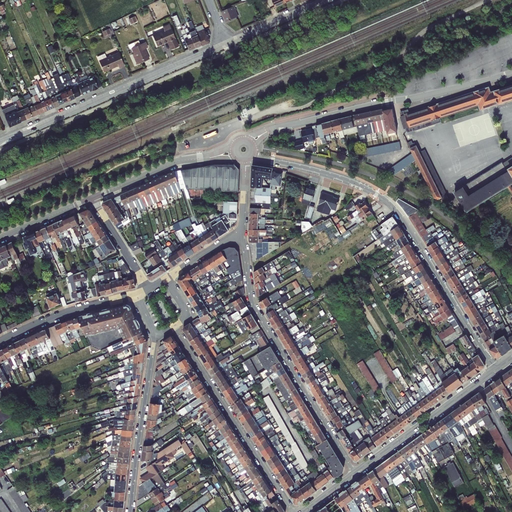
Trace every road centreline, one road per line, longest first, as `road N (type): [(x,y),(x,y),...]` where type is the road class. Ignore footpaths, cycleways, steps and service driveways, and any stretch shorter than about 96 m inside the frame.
road 1 (residential): [(249,155),(337,176),(392,205),(494,370)]
road 2 (residential): [(242,232),(251,300),(354,473)]
road 3 (residential): [(227,44),(0,141)]
road 4 (residential): [(278,128),(511,73)]
road 5 (residential): [(294,511),(174,327)]
road 6 (residential): [(155,332),(129,511)]
road 7 (secondary): [(494,370),(354,473)]
road 8 (residential): [(0,342),(76,309),(140,297)]
road 9 (residential): [(91,198),(171,163),(208,158)]
